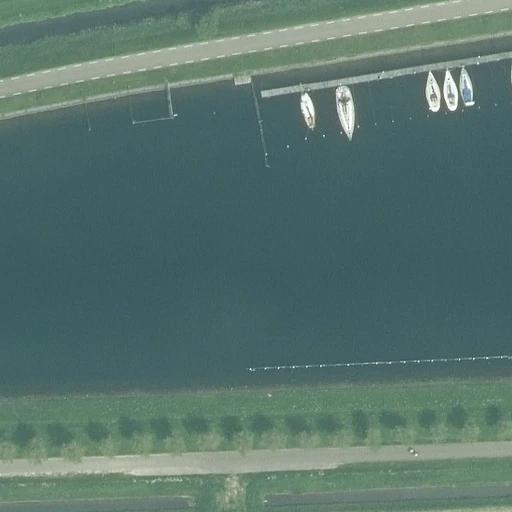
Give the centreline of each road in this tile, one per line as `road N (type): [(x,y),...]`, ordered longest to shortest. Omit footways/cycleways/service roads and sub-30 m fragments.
road 1 (unclassified): [(0,91),(511,1)]
road 2 (unclassified): [(0,468),(511,449)]
